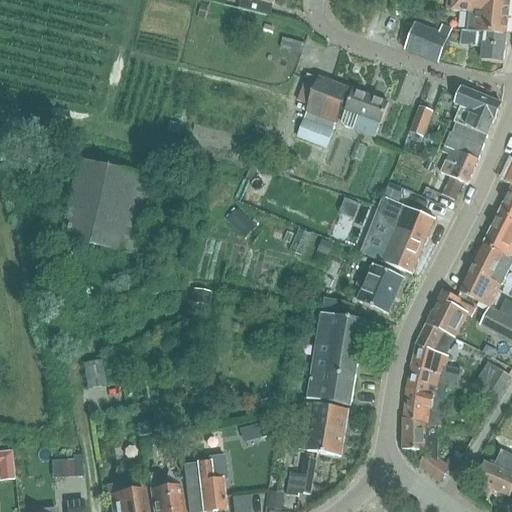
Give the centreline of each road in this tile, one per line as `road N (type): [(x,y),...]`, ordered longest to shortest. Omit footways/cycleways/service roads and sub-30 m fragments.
road 1 (tertiary): [(387,464),(419,304),(469,219),(511,111)]
road 2 (residential): [(511,92),(347,41),(318,15),(319,0)]
